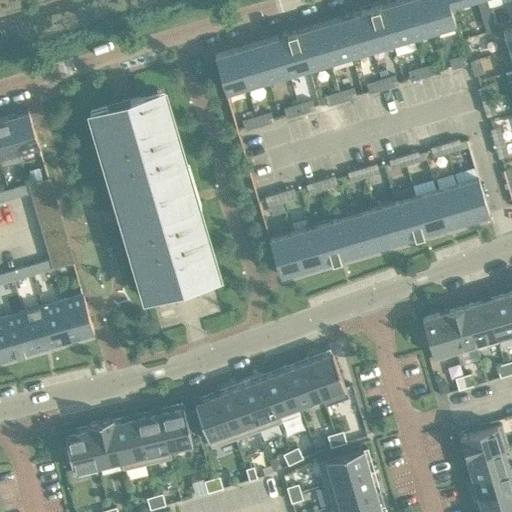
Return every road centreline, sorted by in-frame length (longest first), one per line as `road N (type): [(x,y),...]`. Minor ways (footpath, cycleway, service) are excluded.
road 1 (tertiary): [(9,408),(158,373),(364,299)]
road 2 (residential): [(0,88),(300,0)]
road 3 (residential): [(364,299),(430,511)]
road 4 (tertiary): [(364,299),(511,247)]
